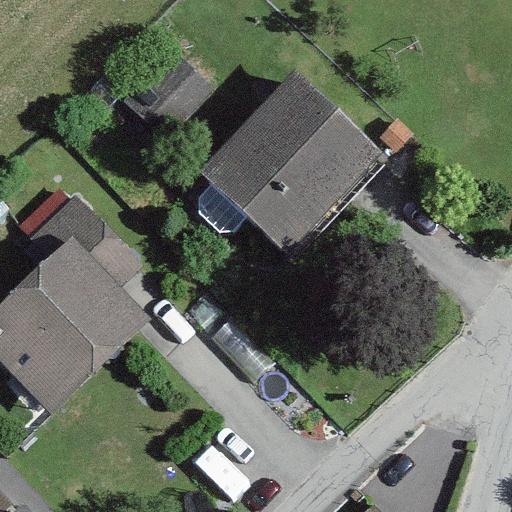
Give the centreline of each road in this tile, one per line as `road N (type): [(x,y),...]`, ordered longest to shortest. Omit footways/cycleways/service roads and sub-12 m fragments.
road 1 (residential): [(511,335),(405,405),(294,511)]
road 2 (residential): [(511,392),(482,511)]
